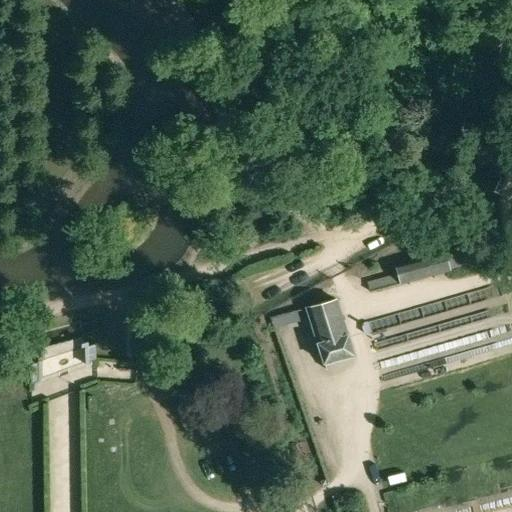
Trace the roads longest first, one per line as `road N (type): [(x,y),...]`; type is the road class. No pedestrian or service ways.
road 1 (track): [(511,183),(129,292)]
road 2 (track): [(351,227),(297,210),(247,168),(172,0)]
road 3 (track): [(129,292),(0,327)]
